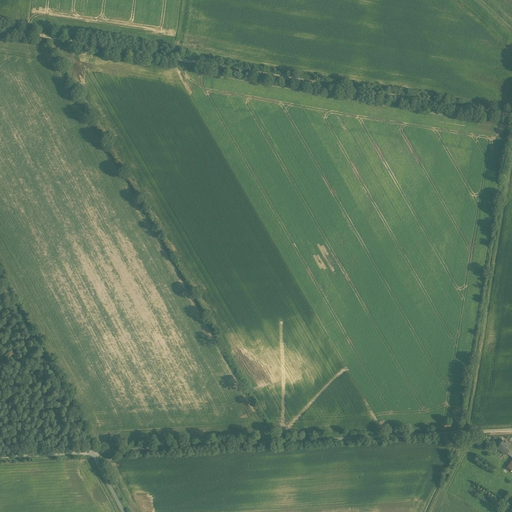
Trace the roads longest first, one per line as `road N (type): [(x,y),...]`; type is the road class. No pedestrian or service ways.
road 1 (track): [(511,112),(0,27)]
road 2 (unclassified): [(511,427),(93,448)]
road 3 (unclassified): [(93,448),(0,276)]
